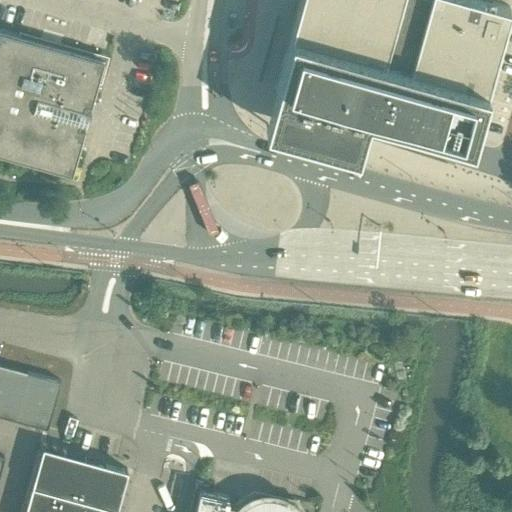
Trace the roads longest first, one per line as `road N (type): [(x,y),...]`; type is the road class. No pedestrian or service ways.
road 1 (tertiary): [(281,257),(511,273)]
road 2 (tertiary): [(511,222),(309,166)]
road 3 (tertiary): [(200,127),(166,142),(143,185),(116,208),(31,226)]
road 4 (unclassified): [(207,44),(47,0)]
